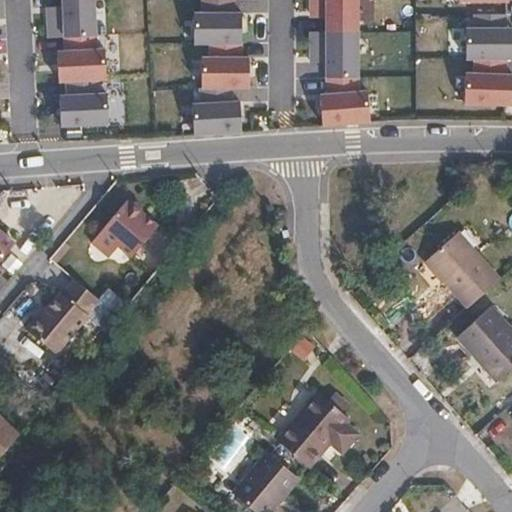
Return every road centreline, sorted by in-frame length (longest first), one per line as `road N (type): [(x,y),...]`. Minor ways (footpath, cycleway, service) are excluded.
road 1 (residential): [(438,424),(315,286),(297,151)]
road 2 (residential): [(0,166),(297,151)]
road 3 (residential): [(297,151),(511,142)]
